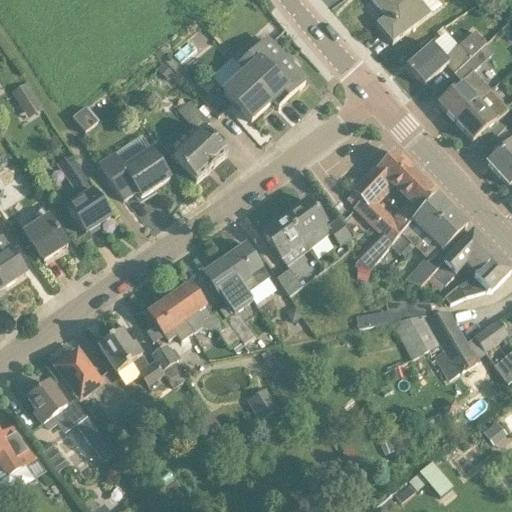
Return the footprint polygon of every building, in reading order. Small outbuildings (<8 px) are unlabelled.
[(391,48),(440,11),(431,0),(373,0),(369,3),(383,21),(375,27),(391,48)] [(454,79),(486,49),(476,38),(445,64),(431,48),(408,70),(407,69),(404,72),(409,77),(410,75),(423,90),(445,70),(454,79)] [(277,113),(305,88),(265,45),(251,58),(270,79),(257,91),(272,107),(277,113)] [(162,48),(155,54),(160,60),(167,54),(162,48)] [(270,79),(251,58),(249,59),(242,53),(231,63),(237,70),(238,70),(245,78),(223,97),(250,127),(272,107),(257,91),(270,79)] [(173,77),(162,66),(156,72),(167,83),(173,77)] [(454,127),(488,96),(479,86),(480,85),(471,75),(436,107),(454,127)] [(20,110),(34,100),(25,87),(11,97),(20,110)] [(488,96),(454,127),(472,147),(508,115),(490,95),(488,96)] [(195,188),(226,160),(201,135),(209,127),(189,105),(177,116),(189,129),(163,153),(195,188)] [(85,138),(97,128),(84,111),(71,122),(85,138)] [(92,142),(97,138),(93,132),(87,137),(92,142)] [(511,143),(486,167),(507,191),(511,186),(511,143)] [(169,183),(150,155),(123,173),(114,159),(100,169),(123,205),(137,196),(141,202),(169,183)] [(353,212),(384,245),(390,250),(398,241),(412,223),(435,199),(392,156),(348,203),(355,210),(353,212)] [(92,196),(84,183),(75,189),(79,195),(64,205),(85,238),(110,222),(92,195),(92,196)] [(411,250),(450,214),(435,199),(412,223),(398,241),(390,250),(399,259),(409,248),(411,250)] [(284,221),(303,247),(308,255),(330,239),(338,251),(349,243),(336,226),(327,232),(307,205),(284,221)] [(43,266),(67,250),(41,212),(31,219),(37,228),(24,237),(43,266)] [(436,275),(427,267),(440,254),(441,255),(466,230),(450,214),(411,250),(423,263),(403,285),(419,293),(432,279),(436,275)] [(280,264),(303,247),(284,221),(261,237),(280,264)] [(476,280),(496,262),(472,236),(463,244),(436,275),(432,279),(444,291),(464,268),(476,280)] [(245,250),(224,264),(246,297),(268,282),(245,250)] [(0,286),(4,292),(25,277),(9,253),(0,258),(0,286)] [(496,262),(476,280),(457,291),(444,302),(450,309),(465,302),(485,297),(490,297),(510,277),(496,262)] [(219,315),(224,324),(235,317),(253,305),(246,297),(224,264),(203,278),(219,301),(220,301),(226,310),(219,315)] [(367,286),(370,274),(357,271),(357,283),(367,286)] [(289,301),(301,292),(289,274),(276,283),(289,301)] [(238,345),(224,324),(220,326),(214,318),(211,320),(189,288),(168,303),(184,325),(192,338),(201,332),(217,335),(228,352),(230,351),(238,345)] [(181,346),(192,338),(184,325),(168,303),(147,317),(156,330),(146,337),(153,347),(163,340),(167,346),(176,340),(181,346)] [(429,322),(448,319),(447,317),(431,320),(429,309),(427,309),(385,305),(387,316),(356,322),(356,324),(357,333),(392,327),(392,329),(420,324),(429,322)] [(292,325),(301,319),(295,309),(285,316),(292,325)] [(224,324),(238,345),(240,348),(252,341),(235,317),(224,324)] [(485,359),(483,357),(473,342),(466,347),(448,319),(429,322),(420,324),(392,329),(411,365),(438,350),(441,357),(434,361),(447,385),(479,367),(477,364),(485,359)] [(473,342),(483,357),(506,341),(496,326),(473,342)] [(159,373),(154,365),(147,369),(141,361),(141,360),(132,348),(130,350),(120,336),(98,351),(116,378),(131,368),(148,391),(164,380),(161,376),(159,373)] [(230,351),(234,357),(242,351),(240,348),(238,345),(230,351)] [(159,373),(161,376),(176,365),(166,349),(150,359),(154,365),(159,373)] [(269,370),(277,365),(269,352),(261,357),(269,370)] [(79,404),(101,388),(77,356),(55,372),(79,404)] [(176,365),(161,376),(164,380),(173,392),(187,382),(176,365)] [(65,410),(48,387),(27,403),(37,416),(34,418),(42,429),(47,436),(56,429),(64,438),(75,429),(103,466),(115,457),(73,404),(65,410)] [(259,424),(276,414),(265,394),(248,405),(259,424)] [(452,404),(447,404),(443,411),(446,418),(454,418),(456,414),(458,411),(454,404),(452,404)] [(228,443),(210,416),(192,428),(210,455),(228,443)] [(495,426),(482,437),(488,445),(502,434),(495,426)] [(0,439),(0,473),(6,483),(37,463),(16,429),(0,439)] [(358,460),(369,459),(367,446),(357,447),(358,460)] [(440,501),(452,491),(432,466),(409,485),(416,494),(427,485),(440,501)] [(383,501),(376,493),(367,500),(374,509),(383,501)] [(388,511),(393,508),(387,500),(376,509),(378,511),(388,511)] [(106,511),(104,508),(98,511),(90,501),(84,506),(88,511),(106,511)]
